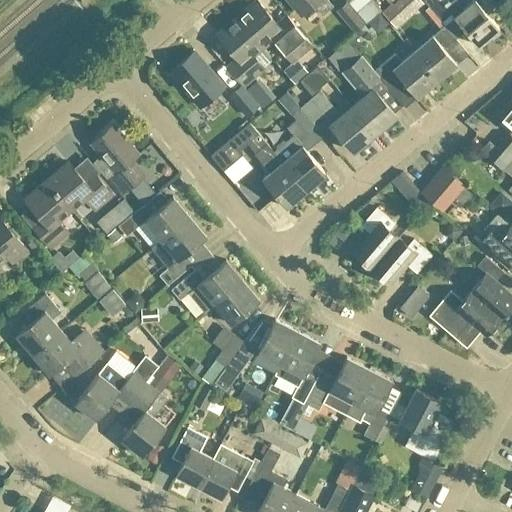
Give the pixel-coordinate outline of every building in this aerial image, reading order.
[(238,17),(264,48),(273,40),(293,63),(313,45),(288,16),(278,25),(257,0),(238,17)] [(323,15),(334,6),(328,0),(290,0),(302,15),(314,4),(323,15)] [(351,0),(349,3),(372,21),(384,6),(376,0),(351,0)] [(440,0),(424,0),(445,25),(454,17),(478,46),(499,29),(491,19),(506,5),(501,0),(474,0),(463,10),(455,0),(454,0),(446,7),(440,0)] [(346,2),(336,11),(354,33),(365,24),(346,2)] [(275,61),(264,48),(238,17),(218,34),(239,59),(230,67),(246,86),(266,68),(275,61)] [(413,52),(437,81),(457,64),(443,48),(455,38),(445,25),(413,52)] [(300,58),(308,70),(322,60),(314,48),(300,58)] [(201,107),(225,87),(196,52),(172,73),(201,107)] [(403,81),(417,97),(437,81),(413,52),(401,62),(394,53),(375,70),(378,75),(392,91),(403,81)] [(378,75),(375,70),(362,55),(342,71),(363,96),(351,106),(373,133),(396,114),(369,83),(378,75)] [(260,107),(243,86),(231,95),(248,116),(260,107)] [(373,133),(351,106),(341,115),(320,90),(300,107),(310,119),(317,126),(325,119),(352,151),(373,133)] [(511,127),(511,98),(498,116),(511,127)] [(282,163),(306,191),(326,174),(307,151),(317,142),(302,125),(310,119),(300,107),(292,114),(298,120),(288,128),(293,134),(285,141),(282,140),(275,146),(275,149),(273,151),(283,162),(282,163)] [(271,173),(263,179),(287,207),(306,191),(282,163),(283,162),(273,151),(250,123),(230,140),(239,151),(248,144),(256,153),(255,154),(271,173)] [(125,193),(144,177),(132,162),(139,155),(113,125),(92,143),(117,172),(111,177),(125,193)] [(506,171),(511,164),(511,136),(510,135),(490,157),(506,171)] [(46,182),(71,211),(85,199),(95,210),(112,196),(96,177),(87,185),(69,163),(46,182)] [(444,211),(453,200),(466,185),(445,167),(439,174),(432,182),(423,192),(444,211)] [(71,211),(46,182),(25,199),(44,222),(35,229),(50,248),(68,233),(59,221),(71,211)] [(107,209),(118,222),(135,208),(124,195),(107,209)] [(161,240),(190,216),(175,198),(151,218),(142,208),(119,227),(128,236),(145,222),(161,240)] [(355,254),(373,269),(399,238),(390,231),(396,224),(377,208),(362,227),(371,235),(355,254)] [(511,224),(511,225),(499,213),(484,230),(485,234),(486,235),(479,244),(507,268),(511,262),(511,224)] [(190,216),(161,240),(162,241),(153,249),(169,268),(161,276),(169,286),(192,266),(184,257),(207,237),(190,216)] [(13,265),(28,252),(1,221),(0,221),(0,266),(9,259),(13,265)] [(399,238),(373,269),(391,284),(408,265),(417,273),(433,255),(414,240),(409,246),(399,238)] [(92,266),(83,255),(68,267),(78,279),(92,266)] [(486,273),(471,291),(501,317),(511,304),(511,295),(495,281),(504,271),(486,256),(477,265),(486,273)] [(181,300),(190,292),(206,310),(243,279),(228,261),(204,281),(196,271),(173,291),(181,300)] [(243,279),(206,310),(207,312),(215,305),(232,325),(261,300),(243,279)] [(501,317),(471,291),(464,299),(451,289),(430,314),(457,338),(471,322),(486,335),(501,317)] [(16,335),(33,355),(62,331),(53,320),(62,313),(46,294),(23,314),(31,323),(16,335)] [(258,353),(280,364),(297,331),(275,319),(258,353)] [(85,331),(80,335),(72,343),(62,331),(33,355),(50,375),(61,366),(72,379),(103,353),(85,331)] [(321,343),(297,331),(280,364),(281,365),(275,376),(298,388),(293,397),(303,403),(318,376),(307,370),(321,343)] [(178,333),(171,352),(185,357),(192,338),(178,333)] [(223,350),(216,359),(227,367),(245,342),(235,335),(223,350)] [(227,367),(215,382),(225,390),(255,350),(245,342),(227,367)] [(134,372),(128,380),(107,363),(76,404),(96,420),(115,396),(127,405),(146,381),(146,382),(158,367),(145,357),(134,372)] [(319,412),(323,404),(344,415),(351,403),(368,369),(347,358),(332,385),(320,378),(306,405),(319,412)] [(361,420),(370,425),(364,435),(375,441),(389,415),(378,409),(393,382),(368,369),(351,403),(344,415),(359,423),(361,420)] [(146,381),(127,405),(140,416),(122,440),(143,456),(166,427),(154,418),(169,399),(146,382),(146,381)] [(214,392),(203,386),(194,404),(205,409),(214,392)] [(444,443),(426,433),(442,402),(416,389),(400,419),(415,427),(405,445),(422,455),(433,461),(444,443)] [(209,409),(220,415),(229,399),(217,393),(209,409)] [(176,474),(198,485),(213,458),(201,452),(209,438),(188,427),(172,457),(182,463),(176,474)] [(213,459),(213,458),(198,485),(221,497),(227,486),(237,491),(253,460),(221,444),(213,459)] [(257,511),(286,511),(296,494),(283,487),(287,480),(271,471),(280,454),(268,447),(251,479),(270,489),(257,511)] [(338,479),(349,486),(362,464),(350,458),(338,479)] [(421,490),(435,491),(438,464),(424,462),(421,490)] [(366,511),(374,497),(383,479),(363,469),(354,486),(353,485),(350,491),(349,490),(337,511),(366,511)] [(337,511),(349,490),(338,485),(325,509),(323,511),(337,511)] [(296,494),(286,511),(316,511),(319,506),(296,494)] [(441,511),(447,501),(435,495),(426,511),(441,511)]
